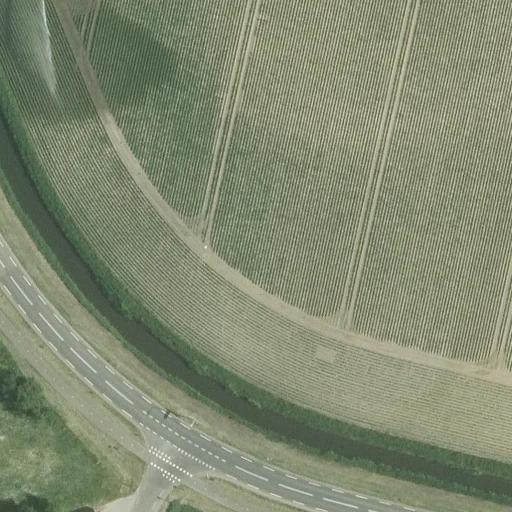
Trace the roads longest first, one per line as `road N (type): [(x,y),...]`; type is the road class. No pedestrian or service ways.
road 1 (secondary): [(184,440),(109,390),(27,309),(0,266)]
road 2 (secondary): [(372,511),(275,486),(184,440)]
